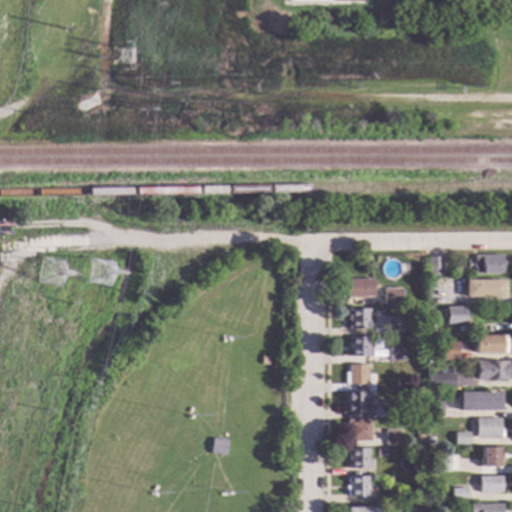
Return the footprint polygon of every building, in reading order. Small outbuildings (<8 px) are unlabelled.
[(501,274),(473,274),(473,267),(471,267),(471,263),(473,263),(472,256),(500,255),(501,274)] [(443,276),(426,276),(425,257),(443,257),(443,276)] [(371,297),(368,297),(368,299),(358,299),(358,297),(343,297),(343,288),(339,288),(339,280),(343,280),(371,279),(371,297)] [(501,297),(463,297),(463,280),(501,280),(501,297)] [(399,305),(382,306),(382,289),(399,289),(399,305)] [(463,324),(444,324),(444,319),(442,319),(442,310),(443,309),(443,307),(463,307),(463,324)] [(367,320),(369,320),(369,329),(347,330),(347,328),(345,328),(345,319),(347,319),(347,309),(367,309),(367,320)] [(385,317),(385,332),(401,332),(401,317),(385,317)] [(505,353),(473,353),(473,335),(505,335),(505,353)] [(367,348),(368,349),(368,357),(345,357),(345,351),(344,351),(344,347),(346,347),(347,337),(367,338),(367,348)] [(456,361),(440,361),(439,342),(456,342),(456,361)] [(402,360),(387,361),(386,348),(402,348),(402,360)] [(506,361),(511,361),(511,371),(506,371),(506,380),(474,380),(474,361),(506,361)] [(366,385),(343,385),(343,372),(347,372),(347,365),(366,365),(366,385)] [(452,388),(426,388),(426,374),(452,373),(452,388)] [(500,411),(459,411),(458,393),(499,392),(500,411)] [(365,413),(347,413),(347,404),(344,404),(344,400),(347,400),(347,393),(365,393),(365,413)] [(441,416),(425,416),(425,398),(442,398),(441,416)] [(390,417),(374,417),(374,407),(390,407),(390,417)] [(498,429),(501,429),(501,438),(498,438),(498,439),(474,439),(474,419),(498,418),(498,429)] [(369,420),(369,442),(346,442),(346,435),(344,435),(344,431),(346,431),(346,420),(369,420)] [(399,445),(384,445),(384,430),(399,430),(399,445)] [(467,444),(453,444),(453,433),(467,433),(467,444)] [(422,445),(414,445),(414,435),(422,435),(422,445)] [(433,438),(432,445),(425,444),(426,437),(433,438)] [(224,441),(222,456),(207,453),(209,439),(224,441)] [(500,460),(499,460),(500,467),(479,467),(479,447),(500,447),(500,460)] [(367,459),(369,459),(368,469),(346,469),(346,448),(367,448),(367,459)] [(448,454),(447,473),(428,472),(429,453),(448,454)] [(366,488),(368,488),(368,497),(347,497),(347,496),(345,496),(344,486),(347,486),(347,483),(345,483),(346,477),(366,477),(366,488)] [(499,479),(501,479),(501,483),(502,483),(502,487),(501,487),(501,492),(500,492),(500,494),(477,494),(477,489),(475,489),(475,485),(477,485),(477,477),(499,477),(499,479)] [(391,485),(384,486),(383,478),(391,478),(391,485)] [(465,500),(450,500),(450,489),(465,488),(465,500)]
